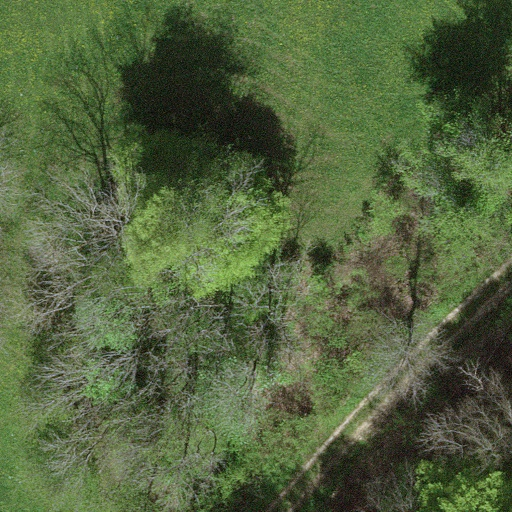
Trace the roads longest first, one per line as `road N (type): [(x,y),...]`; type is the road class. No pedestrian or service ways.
road 1 (track): [(277,511),(511,269)]
road 2 (track): [(53,318),(118,511)]
